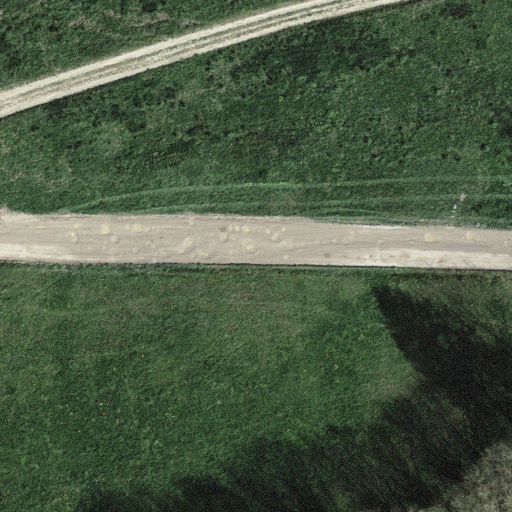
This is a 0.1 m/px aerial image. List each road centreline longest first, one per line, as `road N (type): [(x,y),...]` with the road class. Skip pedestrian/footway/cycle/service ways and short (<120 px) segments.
road 1 (track): [(0,236),(511,248)]
road 2 (track): [(387,0),(0,109)]
